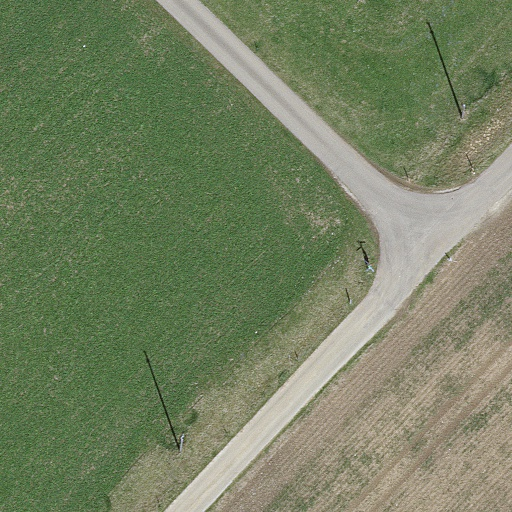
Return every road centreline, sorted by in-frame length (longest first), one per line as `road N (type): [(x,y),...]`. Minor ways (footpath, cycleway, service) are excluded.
road 1 (unclassified): [(174,0),(431,250),(511,164)]
road 2 (track): [(179,511),(431,250)]
